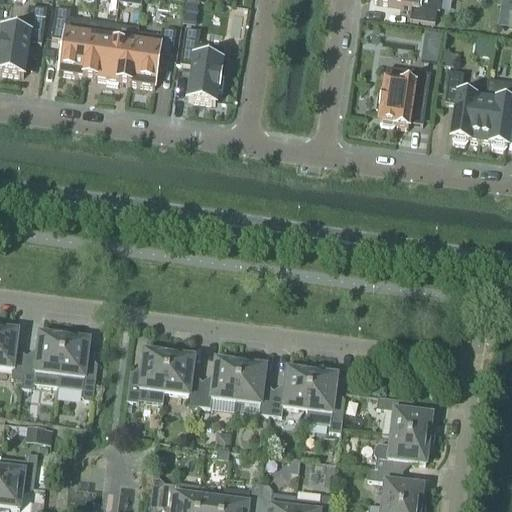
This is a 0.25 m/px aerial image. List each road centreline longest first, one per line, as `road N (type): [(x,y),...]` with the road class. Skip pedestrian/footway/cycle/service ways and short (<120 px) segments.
road 1 (residential): [(452,511),(469,374),(458,359),(0,299)]
road 2 (secondary): [(511,268),(0,193)]
road 3 (residential): [(0,109),(248,145)]
road 4 (residential): [(323,157),(511,186)]
road 5 (residential): [(345,0),(323,157)]
road 6 (residential): [(266,0),(248,145)]
